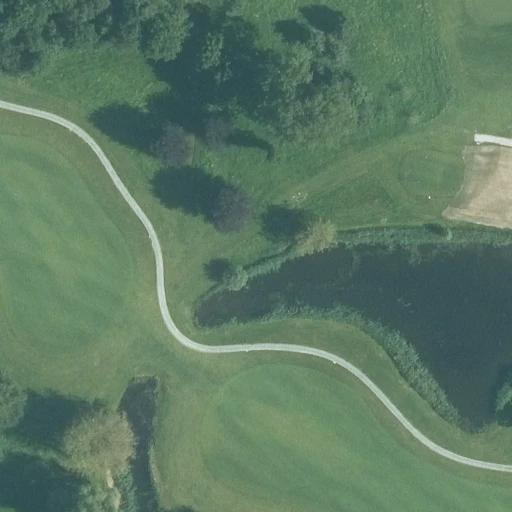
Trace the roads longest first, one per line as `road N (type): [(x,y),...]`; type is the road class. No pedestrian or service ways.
road 1 (track): [(417,133),(324,130),(194,79),(93,77),(29,95),(120,151),(172,246)]
road 2 (track): [(378,167),(307,207),(253,225),(167,279),(191,134),(196,0)]
